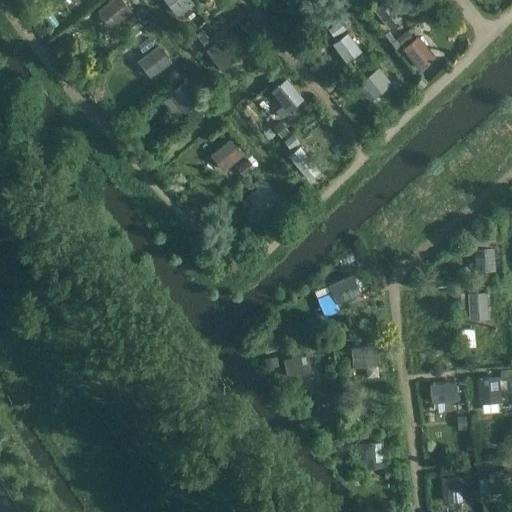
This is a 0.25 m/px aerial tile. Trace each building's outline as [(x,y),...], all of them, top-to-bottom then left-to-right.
[(132,12),(122,0),(109,0),(96,10),(111,29),(132,12)] [(194,4),(190,0),(163,0),(167,5),(177,17),(194,4)] [(383,0),(372,8),(387,27),(401,17),(388,0),(383,0)] [(134,16),(126,22),(134,32),(142,26),(134,16)] [(339,21),(327,29),(334,38),(345,30),(339,21)] [(147,24),(142,29),(148,35),(153,30),(147,24)] [(202,29),(195,34),(204,45),(210,41),(202,29)] [(406,30),(397,38),(403,46),(412,38),(406,30)] [(361,51),(347,33),(332,44),(345,62),(361,51)] [(401,48),(418,70),(435,57),(418,35),(401,48)] [(148,37),(137,45),(143,52),(153,44),(148,37)] [(237,59),(222,38),(205,50),(221,71),(237,59)] [(157,45),(137,60),(150,78),(171,62),(157,45)] [(378,68),(358,84),(372,101),(392,86),(378,68)] [(178,71),(168,79),(173,85),(183,77),(178,71)] [(286,78),(270,91),(277,100),(281,97),(290,109),(303,99),(286,78)] [(200,100),(185,80),(168,93),(183,113),(200,100)] [(354,87),(345,95),(350,101),(359,94),(354,87)] [(280,121),(273,127),(281,137),(288,132),(280,121)] [(291,134),(283,141),(291,150),(299,144),(291,134)] [(230,139),(210,155),(224,171),(243,156),(230,139)] [(288,155),(307,179),(319,170),(300,146),(288,155)] [(247,159),(236,168),(243,176),(254,167),(247,159)] [(278,200),(264,182),(261,178),(254,183),(257,187),(246,196),(261,214),(278,200)] [(283,202),(276,208),(285,218),(292,213),(283,202)] [(488,239),(477,240),(477,247),(489,247),(488,239)] [(496,269),(494,248),(475,250),(476,271),(496,269)] [(328,285),(335,304),(360,294),(353,275),(328,285)] [(491,318),(488,292),(468,294),(470,320),(491,318)] [(466,294),(457,295),(458,306),(466,306),(466,294)] [(420,300),(422,318),(448,316),(446,297),(420,300)] [(269,329),(257,336),(261,344),(273,337),(269,329)] [(377,365),(375,345),(350,348),(352,367),(377,365)] [(312,376),(308,354),(283,359),(287,377),(296,376),(297,379),(312,376)] [(276,357),(264,359),(266,369),(278,366),(276,357)] [(511,369),(501,371),(502,381),(511,379),(511,369)] [(502,398),(499,376),(479,378),(482,401),(502,398)] [(458,400),(456,383),(430,385),(432,403),(458,400)] [(466,416),(458,417),(459,430),(467,429),(466,416)] [(361,468),(384,466),(381,441),(358,443),(361,468)] [(349,444),(337,445),(337,454),(350,453),(349,444)] [(511,469),(489,471),(491,493),(511,490),(511,469)] [(439,477),(441,502),(464,500),(462,475),(439,477)]
